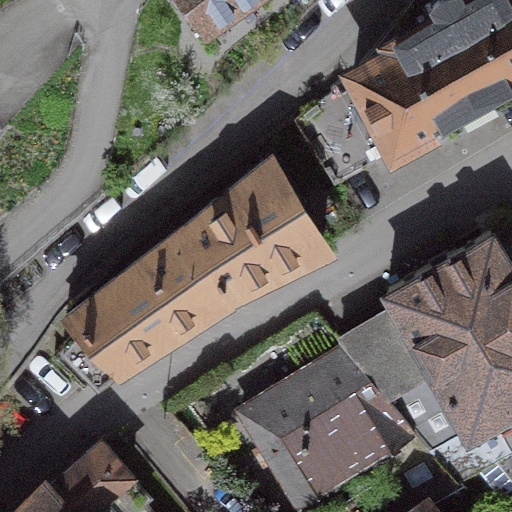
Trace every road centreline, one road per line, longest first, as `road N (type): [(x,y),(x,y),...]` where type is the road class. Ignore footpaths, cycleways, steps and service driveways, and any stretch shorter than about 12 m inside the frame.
road 1 (residential): [(0,341),(53,280),(368,0)]
road 2 (residential): [(511,165),(123,391)]
road 3 (residential): [(222,511),(123,391)]
road 4 (residential): [(123,391),(0,485)]
